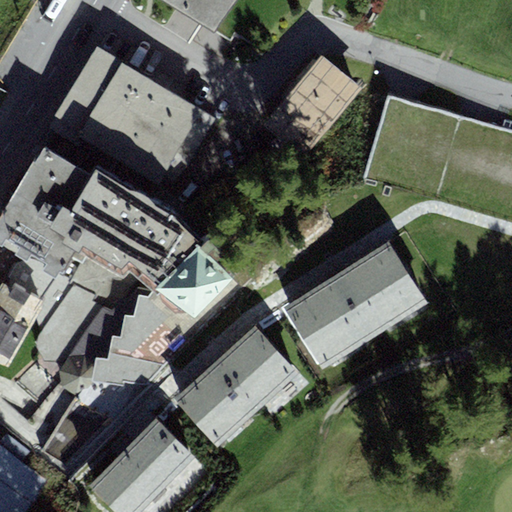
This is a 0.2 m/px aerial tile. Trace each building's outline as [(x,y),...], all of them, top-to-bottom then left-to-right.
[(236,0),(174,0),(216,27),(236,0)] [(0,361),(12,367),(31,331),(36,340),(40,358),(55,360),(106,291),(111,278),(117,278),(120,272),(130,273),(132,266),(158,288),(153,295),(142,294),(137,315),(127,313),(125,336),(116,337),(113,358),(97,361),(84,356),(74,356),(62,371),(66,388),(74,394),(92,392),(96,383),(120,390),(195,318),(236,277),(206,238),(161,193),(206,106),(101,44),(70,90),(84,95),(59,129),(86,142),(77,157),(51,141),(0,220),(0,233),(28,250),(0,295),(0,361)] [(359,83),(323,54),(271,118),(307,148),(359,83)] [(393,242),(288,308),(323,364),(428,297),(393,242)] [(260,324),(177,399),(217,442),(300,368),(260,324)] [(160,416),(94,484),(122,511),(140,511),(198,453),(160,416)] [(13,511),(41,478),(0,445),(0,511),(13,511)]
